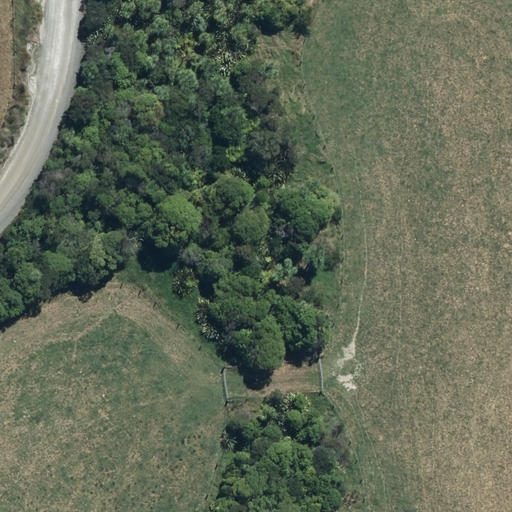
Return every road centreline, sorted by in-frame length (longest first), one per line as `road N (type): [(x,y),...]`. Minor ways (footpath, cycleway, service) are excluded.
road 1 (residential): [(63,0),(49,105),(35,148),(0,204)]
road 2 (track): [(350,186),(321,104),(317,30),(344,0)]
